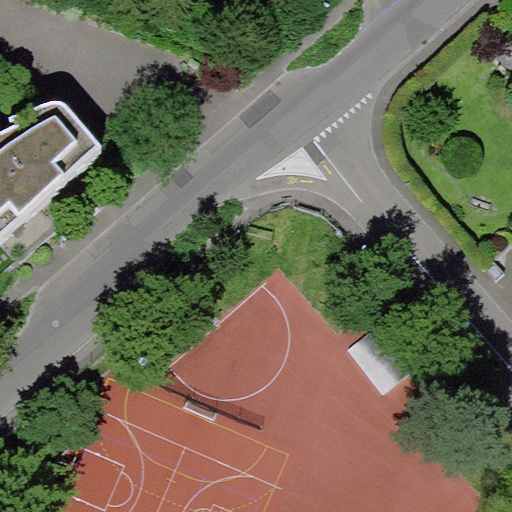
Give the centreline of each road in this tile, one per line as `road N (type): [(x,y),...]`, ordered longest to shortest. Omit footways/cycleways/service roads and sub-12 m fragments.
road 1 (residential): [(0,359),(292,92)]
road 2 (residential): [(511,357),(292,92)]
road 3 (residential): [(292,92),(404,0)]
